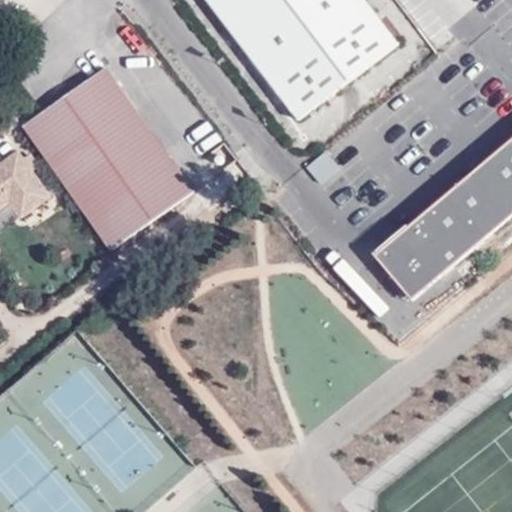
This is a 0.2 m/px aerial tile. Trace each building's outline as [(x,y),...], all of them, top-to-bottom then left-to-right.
[(404,45),(369,0),(209,0),(303,122),(404,45)] [(194,193),(108,69),(26,128),(113,250),(194,193)] [(511,145),(380,256),(429,312),(469,280),(458,269),(511,223),(511,145)] [(324,152),(306,168),(321,185),(339,170),(324,152)] [(20,154),(0,168),(0,210),(11,203),(22,219),(51,199),(20,154)]
